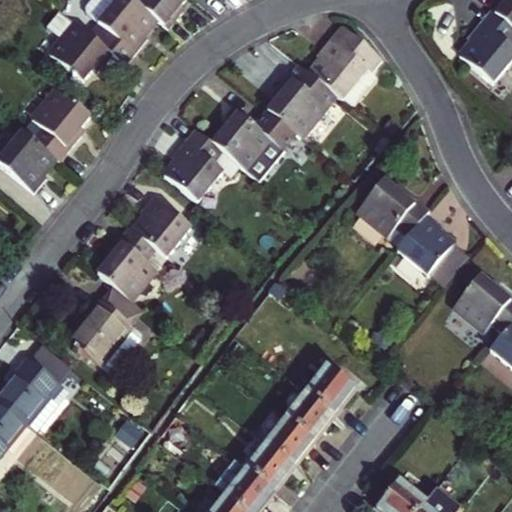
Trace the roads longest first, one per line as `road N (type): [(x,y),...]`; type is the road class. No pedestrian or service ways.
road 1 (residential): [(0,314),(181,72),(221,41),(310,0)]
road 2 (residential): [(370,0),(435,98),(468,177),(511,234)]
road 3 (residential): [(319,511),(406,399)]
